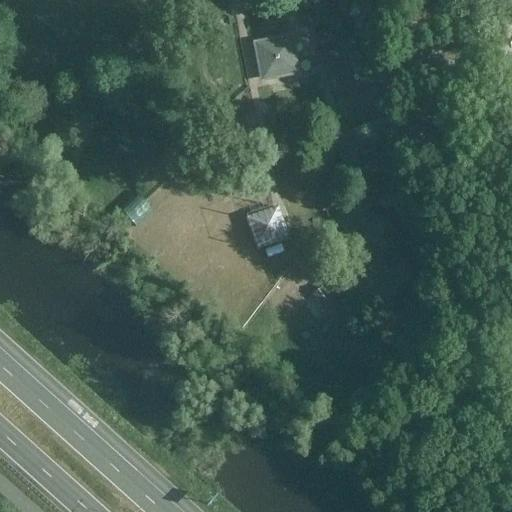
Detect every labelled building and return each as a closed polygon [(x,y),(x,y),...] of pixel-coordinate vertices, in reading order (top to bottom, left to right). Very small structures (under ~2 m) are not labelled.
[(321,50),(339,48),(336,30),(318,33),(321,50)] [(261,84),(301,76),(293,35),(253,43),(261,84)] [(413,63),(425,60),(421,40),(409,42),(413,63)] [(303,155),(312,152),(309,142),(299,145),(303,155)] [(351,145),(338,149),(337,149),(344,174),(359,169),(351,145)] [(257,251),(289,241),(277,208),(246,220),(257,251)] [(380,240),(389,232),(387,221),(376,216),(367,224),(368,236),(380,240)] [(324,313),(336,303),(323,287),(311,297),(324,313)]
